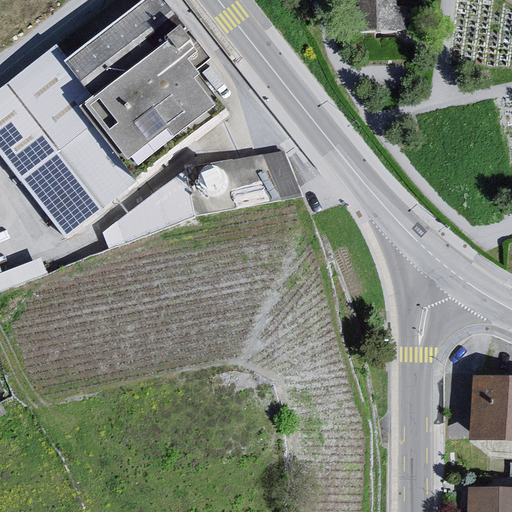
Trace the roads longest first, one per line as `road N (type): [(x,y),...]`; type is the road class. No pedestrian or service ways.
road 1 (tertiary): [(451,271),(364,183),(218,0)]
road 2 (residential): [(451,271),(424,309),(420,331),(415,511)]
